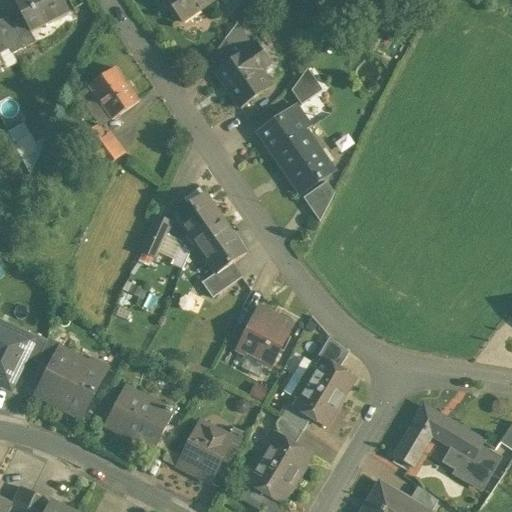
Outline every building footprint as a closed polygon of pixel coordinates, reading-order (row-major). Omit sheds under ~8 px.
[(63,0),(13,0),(14,0),(23,19),(11,25),(23,49),(23,50),(37,44),(31,32),(69,12),(63,0)] [(166,0),(182,23),(215,0),(166,0)] [(11,25),(7,18),(0,21),(0,29),(4,37),(10,50),(13,54),(23,49),(11,25)] [(237,25),(210,60),(217,71),(252,47),(238,26),(237,25)] [(0,29),(0,54),(10,50),(4,37),(0,29)] [(217,71),(216,72),(241,109),(272,88),(261,72),(269,65),(255,45),(252,47),(217,71)] [(116,69),(89,87),(113,121),(139,102),(116,69)] [(308,70),(292,92),(302,106),(323,91),(308,70)] [(113,121),(89,87),(78,95),(98,126),(101,129),(113,121)] [(306,132),(311,128),(297,108),(259,134),(274,155),(277,153),(306,132)] [(23,158),(40,149),(25,122),(8,131),(23,158)] [(126,153),(110,133),(106,136),(101,129),(98,126),(86,135),(109,166),(126,153)] [(306,132),(277,153),(293,177),(290,179),(301,195),(324,179),(322,176),(332,169),(306,132)] [(327,183),(304,199),(320,223),(335,194),(327,183)] [(229,230),(204,195),(176,214),(201,250),(229,230)] [(172,223),(158,216),(142,253),(155,259),(172,223)] [(229,230),(201,250),(217,273),(218,274),(233,264),(246,255),(229,230)] [(217,273),(202,283),(213,299),(243,278),(233,264),(218,274),(217,273)] [(197,312),(208,292),(192,283),(181,303),(197,312)] [(277,328),(283,317),(261,307),(256,317),(277,328)] [(277,328),(256,317),(239,349),(271,366),(293,323),(283,317),(277,328)] [(34,339),(0,322),(0,385),(10,390),(26,357),(34,339)] [(48,341),(36,335),(34,339),(26,357),(38,363),(48,341)] [(350,353),(330,338),(314,365),(319,368),(324,360),(340,370),(350,353)] [(48,341),(38,363),(50,368),(60,349),(62,350),(63,346),(49,339),(48,341)] [(62,350),(60,349),(50,368),(36,395),(62,409),(63,407),(83,418),(108,370),(92,361),(90,365),(62,350)] [(340,370),(324,360),(319,368),(314,365),(304,381),(338,402),(345,392),(349,390),(355,379),(340,370)] [(338,402),(304,381),(294,398),(299,401),(295,408),(312,419),(327,427),(333,416),(332,412),(338,402)] [(167,410),(125,388),(106,426),(155,451),(157,448),(168,425),(174,414),(172,413),(172,411),(168,409),(167,410)] [(332,412),(333,416),(349,390),(345,392),(338,402),(332,412)] [(312,419),(295,408),(299,401),(294,398),(282,419),(303,432),(304,432),(312,419)] [(484,443),(425,408),(396,457),(413,467),(432,436),(450,446),(467,456),(456,475),(480,490),(498,459),(481,449),(484,443)] [(282,419),(280,419),(276,425),(279,434),(277,436),(295,446),(303,432),(282,419)] [(229,439),(200,424),(178,467),(189,473),(194,462),(216,473),(221,462),(232,441),(229,439)] [(511,424),(500,443),(511,450),(511,424)] [(178,431),(168,425),(157,448),(167,453),(178,431)] [(232,441),(221,462),(232,468),(248,435),(234,429),(229,439),(232,441)] [(274,441),(277,436),(273,433),(266,443),(275,441),(274,441)] [(295,446),(277,436),(274,441),(275,441),(266,443),(258,457),(295,479),(309,455),(295,446)] [(439,465),(456,475),(467,456),(450,446),(439,465)] [(295,479),(258,457),(250,470),(252,479),(249,484),(252,486),(246,497),(247,502),(261,510),(263,507),(270,496),(280,503),(295,479)] [(194,462),(189,473),(210,483),(216,473),(194,462)] [(11,482),(35,478),(33,464),(9,467),(11,482)] [(410,501),(380,483),(362,511),(426,511),(427,511),(410,501)] [(23,511),(32,493),(21,488),(11,508),(12,508),(10,511),(23,511)] [(432,511),(439,502),(418,488),(410,501),(427,511),(426,511),(432,511)] [(43,499),(32,493),(23,511),(36,511),(43,499)] [(280,503),(270,496),(263,507),(271,511),(283,511),(286,508),(280,504),(280,503)] [(45,511),(50,503),(43,499),(36,511),(45,511)] [(11,508),(0,501),(0,511),(10,511),(12,508),(11,508)] [(45,511),(68,511),(50,503),(45,511)]
